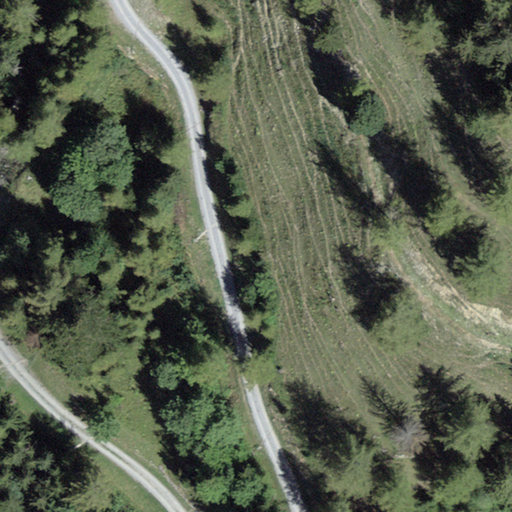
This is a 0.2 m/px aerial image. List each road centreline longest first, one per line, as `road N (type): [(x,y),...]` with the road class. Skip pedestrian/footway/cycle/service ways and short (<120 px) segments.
road 1 (track): [(118,0),(171,65),(194,118),(216,248),(295,511)]
road 2 (track): [(174,511),(71,426),(0,343)]
